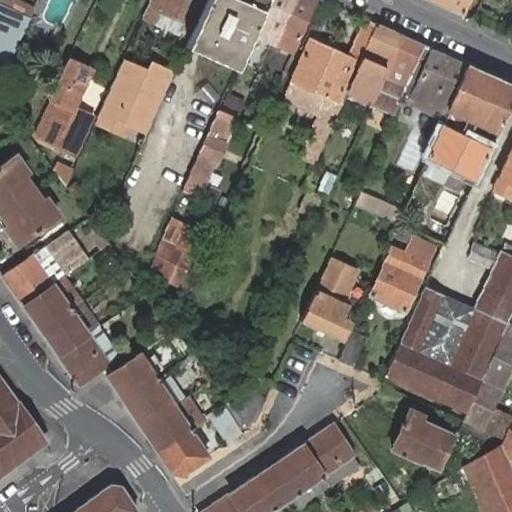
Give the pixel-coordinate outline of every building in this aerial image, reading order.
[(201,0),(149,0),(142,17),(155,23),(160,10),(184,21),(180,31),(186,34),(191,25),(201,0)] [(206,0),(185,47),(194,51),(201,54),(235,69),(251,33),(265,0),(206,0)] [(265,0),(251,33),(269,42),(274,44),(293,0),(265,0)] [(291,51),(314,0),(293,0),(274,44),(291,51)] [(428,0),(462,15),(469,0),(428,0)] [(0,66),(6,69),(30,18),(0,3),(0,66)] [(376,24),(364,19),(346,57),(309,42),(284,98),(326,117),(333,120),(345,93),(347,90),(355,71),(361,59),(376,24)] [(401,36),(376,24),(361,59),(355,71),(347,90),(345,93),(370,104),(379,83),(386,71),(401,36)] [(422,45),(401,36),(386,71),(379,83),(370,104),(392,113),(401,93),(422,45)] [(466,64),(422,45),(401,93),(416,100),(415,103),(436,113),(435,115),(443,118),(446,111),(466,64)] [(272,60),(263,57),(255,77),(264,81),(272,60)] [(90,69),(68,58),(49,98),(54,100),(36,136),(75,155),(92,116),(73,107),(90,69)] [(148,72),(122,60),(99,110),(146,132),(171,77),(150,68),(148,72)] [(511,98),(511,84),(466,64),(446,111),(465,119),(458,133),(440,125),(426,157),(474,180),(489,148),(470,138),(476,124),(496,133),(511,98)] [(146,132),(99,110),(94,124),(140,145),(146,132)] [(231,116),(216,110),(202,143),(190,171),(182,190),(197,197),(213,160),(215,161),(219,151),(223,141),(221,140),(231,116)] [(6,112),(0,116),(0,122),(9,134),(18,127),(6,112)] [(314,164),(321,147),(314,144),(307,161),(314,164)] [(511,145),(492,190),(510,198),(511,198),(511,145)] [(0,177),(15,199),(32,187),(23,174),(27,171),(16,156),(0,167),(0,177)] [(55,164),(53,169),(55,171),(66,186),(72,171),(55,164)] [(326,171),(318,189),(328,193),(336,176),(326,171)] [(0,210),(15,199),(0,177),(0,210)] [(76,182),(67,188),(76,200),(85,194),(76,182)] [(41,201),(32,187),(15,199),(36,228),(56,213),(45,198),(41,201)] [(403,210),(359,192),(354,204),(398,223),(398,221),(403,210)] [(14,243),(36,228),(15,199),(0,210),(0,214),(7,225),(4,228),(14,243)] [(201,233),(170,218),(161,236),(166,239),(174,243),(165,261),(183,269),(201,233)] [(398,221),(398,223),(392,234),(405,241),(411,227),(398,221)] [(109,244),(100,232),(95,225),(88,229),(102,249),(109,244)] [(2,277),(22,306),(53,284),(61,278),(87,259),(67,231),(48,244),(32,255),(2,277)] [(157,256),(165,261),(174,243),(166,239),(157,256)] [(387,247),(381,261),(385,262),(370,296),(404,312),(430,254),(400,241),(396,251),(387,247)] [(473,308),(424,286),(383,375),(465,412),(506,323),(511,309),(511,257),(500,252),(499,253),(474,242),(467,257),(492,268),(473,308)] [(355,271),(329,258),(323,270),(317,284),(314,291),(301,321),(341,340),(349,321),(340,317),(344,306),(340,303),(355,271)] [(61,278),(53,284),(70,308),(78,302),(61,278)] [(22,306),(40,331),(70,308),(53,284),(22,306)] [(100,325),(82,300),(78,302),(70,308),(88,333),(100,325)] [(40,331),(57,355),(88,333),(70,308),(40,331)] [(511,325),(506,323),(465,412),(462,421),(464,422),(482,430),(499,438),(509,418),(491,410),(485,407),(490,404),(511,358),(511,335),(511,334),(511,325)] [(108,363),(120,354),(100,325),(88,333),(108,363)] [(350,332),(338,360),(352,367),(364,338),(350,332)] [(78,384),(101,368),(108,363),(88,333),(57,355),(78,384)] [(106,376),(123,402),(156,379),(139,353),(106,376)] [(123,402),(141,428),(173,405),(156,379),(123,402)] [(0,416),(17,404),(0,380),(0,416)] [(265,399),(240,387),(231,406),(250,430),(265,399)] [(201,423),(185,397),(173,405),(141,428),(157,453),(191,430),(201,423)] [(17,404),(0,416),(0,473),(44,441),(17,404)] [(227,443),(238,436),(239,429),(224,407),(210,417),(213,422),(227,443)] [(399,430),(445,451),(452,436),(420,420),(422,414),(409,408),(403,421),(402,421),(400,425),(401,426),(399,430)] [(511,418),(502,440),(500,444),(511,472),(511,418)] [(486,433),(464,422),(459,432),(481,444),(486,433)] [(331,424),(302,444),(322,475),(328,485),(347,472),(349,474),(360,466),(352,455),(331,424)] [(157,453),(170,472),(181,474),(208,456),(191,430),(157,453)] [(422,463),(437,469),(445,451),(399,430),(393,444),(405,450),(402,455),(421,464),(422,463)] [(302,444),(277,460),(298,491),(322,475),(302,444)] [(405,450),(393,444),(390,450),(402,455),(405,450)] [(511,511),(511,472),(500,444),(465,465),(483,511),(511,511)] [(437,469),(446,476),(465,465),(445,451),(437,469)] [(277,460),(253,477),(273,507),(276,511),(291,511),(299,506),(300,507),(305,503),(304,501),(298,491),(277,460)] [(387,511),(402,503),(377,467),(364,475),(378,497),(382,495),(386,502),(369,511),(387,511)] [(322,475),(298,491),(304,501),(328,485),(322,475)] [(253,477),(228,494),(240,511),(266,511),(268,511),(273,507),(253,477)] [(110,484),(89,499),(98,511),(135,511),(136,511),(120,486),(110,484)] [(240,511),(228,494),(200,511),(240,511)] [(98,511),(89,499),(71,511),(98,511)] [(402,503),(387,511),(411,511),(405,501),(402,503)]
